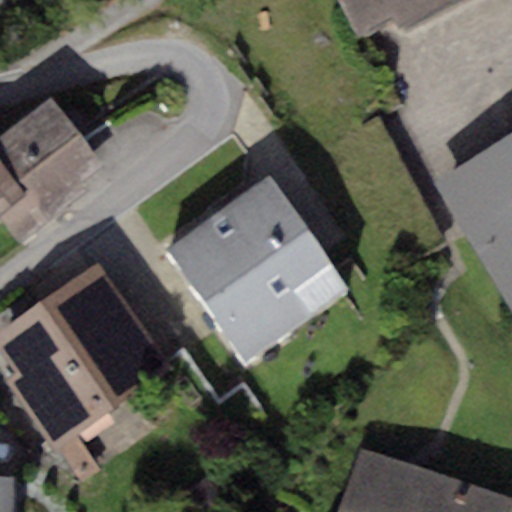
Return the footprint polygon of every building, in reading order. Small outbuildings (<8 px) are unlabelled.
[(337,0),(361,44),(397,25),(402,34),(467,0),(337,0)] [(0,136),(0,200),(83,138),(51,97),(0,136)] [(511,138),(434,185),(511,315),(511,138)] [(284,168),(168,251),(245,358),(361,275),(284,168)] [(95,260),(0,325),(0,329),(20,362),(2,374),(69,443),(167,383),(95,260)] [(511,511),(511,509),(511,495),(353,449),(334,511),(511,511)] [(0,511),(26,511),(27,485),(0,484),(0,511)]
